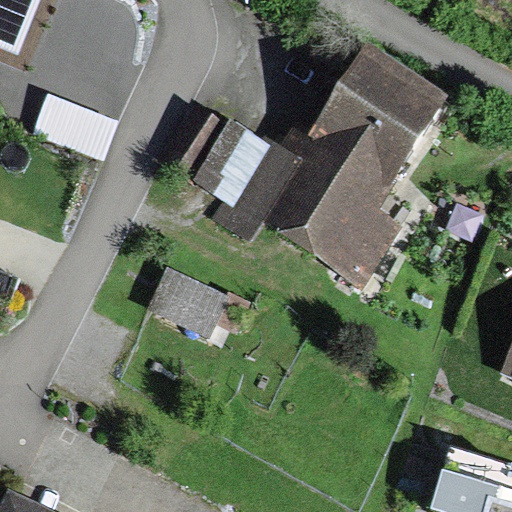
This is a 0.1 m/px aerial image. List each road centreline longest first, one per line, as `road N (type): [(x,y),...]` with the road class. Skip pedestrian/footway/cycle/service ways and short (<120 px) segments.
road 1 (residential): [(0,419),(118,161),(190,28),(179,0)]
road 2 (residential): [(330,0),(380,39),(511,97)]
road 3 (residential): [(0,434),(161,511)]
